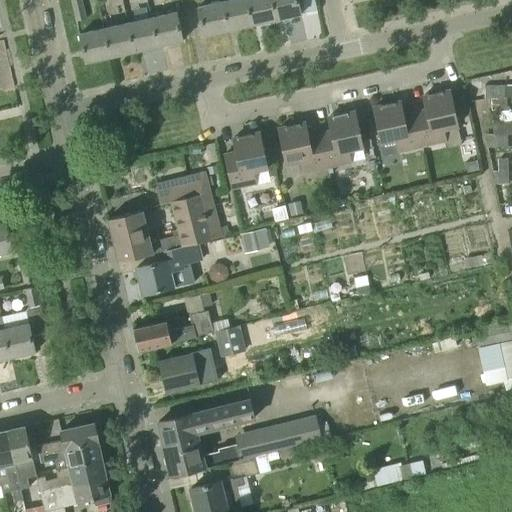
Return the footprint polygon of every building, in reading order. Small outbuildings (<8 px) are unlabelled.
[(82,0),(71,0),(77,21),(87,19),(82,0)] [(247,0),(234,0),(223,3),(229,30),(253,25),(247,0)] [(272,0),(247,0),(253,25),(277,19),(272,0)] [(272,0),(277,19),(301,13),(298,0),(272,0)] [(317,9),(314,0),(302,0),(305,11),(317,9)] [(223,3),(198,8),(204,36),(229,30),(223,3)] [(177,11),(152,17),(159,46),(183,40),(177,11)] [(152,17),(128,23),(135,51),(159,46),(152,17)] [(128,23),(104,28),(110,57),(135,51),(128,23)] [(110,57),(104,28),(79,34),(86,62),(110,57)] [(507,97),(511,96),(511,84),(490,85),(490,98),(497,98),(507,97)] [(462,144),(458,125),(450,90),(424,96),(427,110),(415,112),(423,145),(445,140),(446,148),(462,144)] [(507,110),(507,97),(497,98),(497,111),(507,110)] [(399,150),(423,145),(415,112),(403,115),(400,101),(374,107),(382,142),(397,139),(399,150)] [(320,134),(328,167),(351,161),(348,150),(362,147),(355,111),(329,117),(332,131),(320,134)] [(494,134),(508,134),(511,133),(511,121),(494,121),(494,134)] [(304,172),(328,167),(320,134),(308,136),(305,122),(279,128),(287,163),(302,160),(304,172)] [(224,155),(232,188),(256,183),(253,171),(268,168),(260,132),(234,138),(237,152),(224,155)] [(508,134),(494,134),(484,134),(487,146),(508,146),(508,134)] [(499,171),(508,171),(508,158),(499,158),(499,171)] [(468,172),(481,169),(478,160),(466,163),(468,172)] [(207,167),(208,175),(218,173),(216,165),(207,167)] [(508,171),(499,171),(493,171),(495,184),(498,194),(508,194),(508,171)] [(170,202),(177,229),(182,247),(200,242),(221,237),(210,192),(209,192),(204,173),(155,185),(160,204),(170,202)] [(292,216),(304,213),(301,202),(289,204),(292,216)] [(289,218),(286,206),(273,209),(276,221),(289,218)] [(108,218),(119,262),(165,251),(182,247),(177,229),(173,230),(173,235),(153,240),(153,242),(150,243),(142,210),(108,218)] [(0,224),(0,253),(13,251),(6,223),(0,224)] [(219,227),(221,237),(229,235),(227,225),(219,227)] [(266,227),(242,234),(247,252),(271,246),(266,227)] [(165,251),(167,260),(137,267),(143,295),(194,282),(190,263),(204,259),(200,242),(182,247),(165,251)] [(475,259),(476,266),(484,264),(482,257),(475,259)] [(20,265),(24,281),(25,283),(34,281),(30,263),(20,265)] [(357,287),(359,295),(372,292),(370,284),(357,287)] [(36,287),(25,289),(29,306),(26,310),(1,316),(11,357),(36,352),(32,337),(47,333),(36,287)] [(209,289),(200,291),(201,294),(204,308),(213,306),(209,289)] [(299,309),(297,300),(290,301),(292,310),(299,309)] [(169,330),(167,320),(134,328),(139,351),(196,338),(196,336),(214,331),(208,310),(189,314),(192,325),(169,330)] [(1,315),(0,315),(0,359),(11,357),(1,316),(1,315)] [(511,387),(511,321),(475,330),(479,347),(499,343),(506,378),(510,377),(511,387)] [(241,325),(217,331),(217,333),(223,357),(247,351),(241,327),(241,325)] [(195,367),(192,355),(160,362),(167,390),(214,379),(211,363),(195,367)] [(307,443),(307,442),(322,438),(316,414),(235,434),(238,443),(218,448),(219,451),(202,455),(197,432),(256,418),(252,400),(158,422),(166,456),(164,459),(165,464),(169,466),(171,476),(307,443)] [(36,436),(46,434),(43,423),(33,425),(36,436)] [(40,454),(98,441),(94,423),(61,430),(64,440),(38,446),(40,454)] [(23,461),(33,458),(26,426),(7,430),(20,489),(29,487),(23,461)] [(0,431),(0,479),(9,477),(14,501),(23,498),(20,489),(7,430),(0,431)] [(56,460),(58,469),(102,459),(98,441),(40,454),(42,463),(56,460)] [(231,478),(220,481),(191,488),(196,511),(220,511),(241,507),(236,486),(244,484),(242,478),(259,474),(255,457),(228,463),(231,478)] [(106,476),(102,459),(58,469),(60,477),(46,481),(45,476),(38,478),(41,491),(106,476)] [(404,479),(427,473),(423,460),(400,465),(400,462),(373,469),(376,482),(361,486),(363,491),(404,480),(404,479)] [(59,511),(59,507),(80,503),(80,501),(93,498),(93,500),(95,499),(95,498),(110,494),(106,476),(41,491),(44,505),(45,511),(59,511)] [(110,494),(95,498),(95,499),(97,507),(112,504),(110,494)]
